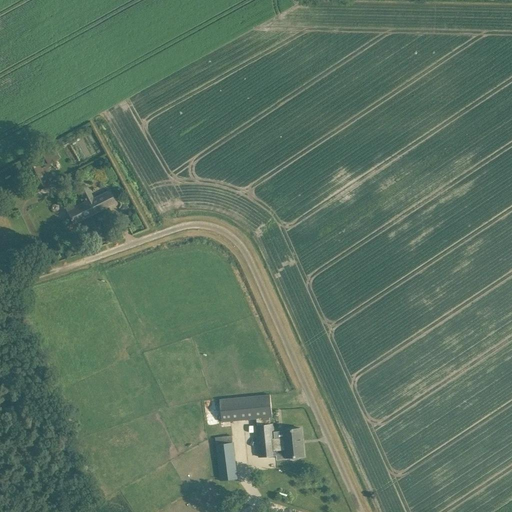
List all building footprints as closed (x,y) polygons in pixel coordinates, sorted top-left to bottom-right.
[(43,155),(48,165),(60,159),(55,149),(43,155)] [(49,185),(46,179),(52,176),(47,165),(41,168),(36,156),(23,162),(36,191),(49,185)] [(76,206),(74,201),(65,206),(73,223),(115,202),(109,190),(93,198),(87,186),(80,190),(86,201),(76,206)] [(284,427),(285,437),(275,438),(273,423),(270,423),(269,417),(272,417),(269,392),(220,397),(222,421),(256,418),(257,425),(256,425),(259,458),(277,456),(276,451),(286,449),(286,455),(291,454),(291,456),(298,456),(298,454),(303,453),(301,425),(284,427)] [(221,481),(237,479),(232,435),(216,437),(221,481)]
